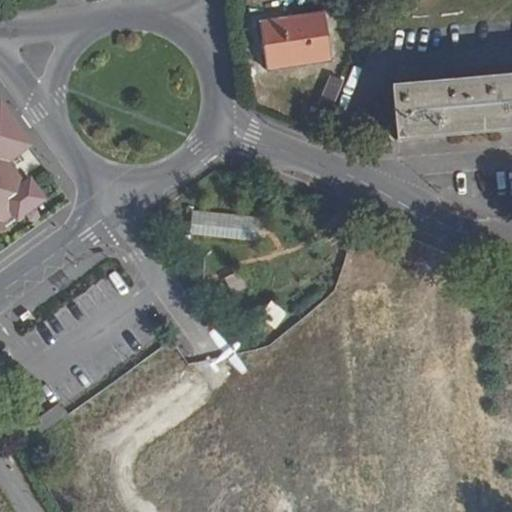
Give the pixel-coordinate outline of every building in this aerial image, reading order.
[(324,14),(261,24),(268,70),(331,62),(324,14)] [(329,121),(344,83),(331,78),(316,114),(329,121)] [(511,79),(396,90),(401,143),(511,132),(511,79)] [(32,143),(0,100),(0,232),(48,199),(28,172),(20,177),(9,160),(32,143)] [(428,511),(414,291),(357,295),(371,511),(428,511)] [(97,431),(188,365),(169,340),(78,406),(97,431)]
